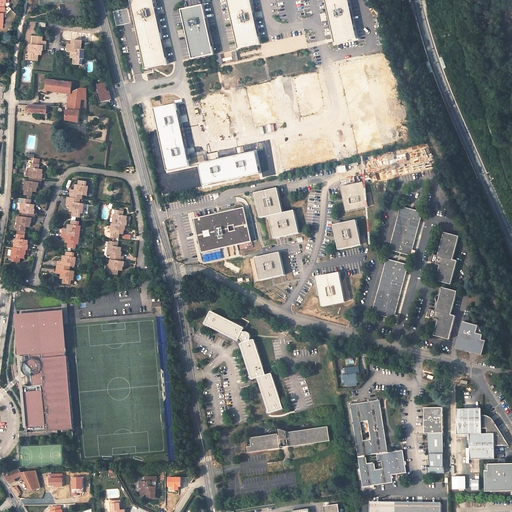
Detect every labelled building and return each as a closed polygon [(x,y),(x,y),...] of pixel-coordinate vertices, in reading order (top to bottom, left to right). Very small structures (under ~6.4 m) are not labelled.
[(154,0),(131,0),(145,67),(168,63),(154,0)] [(260,42),(250,0),(227,0),(238,47),(260,42)] [(356,36),(348,0),(325,0),(335,41),(356,36)] [(216,55),(204,5),(183,10),(194,60),(216,55)] [(44,37),(33,36),(32,45),(29,45),(28,54),(30,54),(29,60),(38,61),(39,55),(43,55),(43,50),(46,50),(47,42),(43,41),(44,37)] [(83,41),(72,40),(72,45),(68,44),(67,52),(71,53),(70,58),(74,59),(73,64),(81,65),(82,59),(84,59),(85,50),(82,50),(83,41)] [(60,82),(48,80),(46,90),(70,94),(68,111),(67,110),(67,120),(79,122),(80,113),(86,114),(87,89),(82,89),(72,93),(73,83),(60,82)] [(102,93),(104,101),(111,100),(109,91),(102,93)] [(175,101),(155,105),(169,169),(190,164),(175,101)] [(48,107),(29,106),(29,112),(48,114),(48,107)] [(253,149),(199,161),(204,184),(258,172),(253,149)] [(40,169),(40,164),(32,164),(31,168),(29,168),(28,177),(29,177),(42,179),(45,179),(46,175),(43,175),(44,170),(40,169)] [(32,196),(33,191),(37,192),(38,188),(39,188),(39,186),(41,186),(42,179),(29,177),(29,181),(25,181),(24,190),(25,191),(24,195),(27,195),(32,196)] [(88,182),(79,181),(79,185),(75,184),(74,190),(70,189),(69,197),(81,199),(83,199),(83,195),(88,195),(89,186),(87,186),(88,182)] [(340,187),(346,212),(368,208),(362,182),(340,187)] [(276,188),(254,193),(260,218),(268,216),(273,239),(298,233),(293,211),(282,213),(276,188)] [(85,204),(80,203),(81,199),(69,197),(67,197),(66,205),(71,205),(70,211),(73,211),(73,216),(76,217),(81,218),(82,213),(84,213),(85,204)] [(38,210),(35,210),(35,205),(31,205),(32,200),(27,199),(23,199),(23,204),(21,204),(20,212),(23,213),(36,215),(37,215),(38,210)] [(115,215),(114,215),(112,223),(130,226),(130,222),(127,221),(128,217),(124,216),(124,212),(116,210),(115,215)] [(406,211),(400,210),(396,229),(392,234),(389,252),(399,255),(400,256),(407,257),(411,238),(414,233),(418,215),(407,213),(406,211)] [(23,217),(18,216),(17,226),(18,226),(18,230),(21,230),(26,231),(26,227),(31,228),(31,223),(32,223),(32,221),(35,222),(36,215),(23,213),(23,217)] [(233,214),(200,221),(207,255),(240,247),(233,214)] [(67,229),(63,228),(62,233),(80,235),(81,226),(80,226),(80,222),(75,221),(72,221),(71,225),(68,224),(67,229)] [(356,221),(333,226),(338,250),(361,246),(356,221)] [(119,238),(120,234),(124,235),(125,230),(128,230),(128,225),(112,223),(111,223),(110,232),(111,232),(111,237),(115,237),(118,238),(119,238)] [(66,239),(65,243),(68,243),(68,248),(71,248),(77,249),(77,244),(79,245),(80,235),(62,233),(62,238),(66,239)] [(25,240),(25,236),(21,235),(17,234),(16,239),(15,239),(14,248),(29,250),(31,250),(31,246),(28,246),(29,241),(25,240)] [(459,238),(445,234),(438,257),(431,255),(430,259),(432,259),(431,263),(440,266),(436,282),(451,286),(457,262),(453,261),(459,238)] [(108,245),(107,255),(111,255),(110,260),(124,262),(125,254),(122,254),(122,252),(121,252),(122,248),(117,247),(118,243),(117,243),(118,238),(115,237),(114,242),(110,241),(109,245),(108,245)] [(12,257),(12,262),(20,263),(21,258),(25,259),(25,254),(28,255),(29,250),(14,248),(13,248),(11,257),(12,257)] [(278,250),(254,257),(260,279),(285,272),(278,250)] [(62,262),(58,261),(57,268),(70,271),(71,267),(75,267),(77,258),(75,258),(75,253),(70,252),(67,252),(66,256),(63,256),(62,262)] [(110,273),(118,274),(119,271),(123,271),(124,267),(127,267),(128,262),(124,262),(110,260),(109,269),(110,269),(110,273)] [(238,272),(253,268),(251,260),(236,265),(238,272)] [(391,265),(384,264),(380,284),(391,286),(392,287),(398,289),(402,269),(399,269),(398,268),(392,266),(391,265)] [(63,279),(63,284),(72,285),(72,281),(74,281),(76,271),(70,271),(57,268),(56,273),(61,274),(60,279),(63,279)] [(339,273),(317,278),(323,307),(345,302),(339,273)] [(384,287),(377,285),(373,305),(370,308),(368,315),(373,316),(374,318),(380,319),(381,320),(387,321),(389,311),(391,309),(395,290),(385,288),(384,287)] [(457,292),(442,288),(436,312),(429,310),(428,314),(430,314),(429,318),(439,321),(434,337),(449,341),(455,317),(451,316),(457,292)] [(27,433),(73,429),(67,356),(66,356),(63,324),(68,323),(66,303),(62,304),(62,306),(16,310),(19,343),(29,343),(29,347),(28,347),(27,347),(26,347),(26,348),(25,348),(24,348),(24,349),(23,349),(23,350),(28,355),(30,357),(31,366),(31,373),(22,374),(23,381),(22,381),(26,424),(26,427),(27,426),(27,433)] [(258,378),(269,412),(270,413),(283,409),(283,407),(272,374),(271,373),(266,375),(254,340),(253,339),(251,340),(250,339),(251,337),(251,336),(251,335),(250,334),(249,333),(247,332),(246,331),(245,332),(243,331),(244,328),(243,327),(212,311),(211,311),(205,323),(205,324),(238,341),(238,340),(239,340),(240,341),(241,342),(242,343),(241,344),(252,378),(253,379),(258,378)] [(478,327),(463,323),(456,350),(482,357),(486,343),(482,341),(483,337),(476,335),(478,327)] [(341,376),(342,384),(346,384),(345,376),(349,375),(348,369),(349,369),(349,367),(341,368),(342,376),(341,376)] [(346,384),(357,382),(356,374),(359,373),(358,368),(349,369),(348,369),(349,375),(345,376),(346,384)] [(377,454),(388,452),(380,400),(350,404),(358,456),(366,455),(377,454)] [(442,408),(423,409),(425,427),(422,427),(422,434),(425,434),(430,468),(428,468),(428,475),(444,474),(442,408)] [(510,448),(496,425),(495,425),(494,423),(493,422),(492,421),(490,419),(488,418),(485,418),(484,417),(481,417),(481,411),(456,412),(457,437),(469,436),(470,462),(494,461),(494,449),(510,448)] [(249,447),(250,453),(281,448),(280,444),(282,444),(283,447),(289,446),(289,443),(291,443),(291,447),(330,441),(328,427),(289,432),(289,434),(288,435),(287,431),(280,429),(281,436),(279,436),(279,434),(252,438),(253,446),(249,447)] [(366,455),(358,456),(363,487),(393,482),(392,475),(406,473),(403,450),(388,452),(377,454),(378,462),(382,461),(383,468),(376,469),(374,462),(367,463),(366,455)] [(511,463),(488,464),(488,470),(485,470),(485,491),(511,490),(511,463)] [(13,479),(22,476),(31,491),(41,488),(37,474),(36,471),(32,471),(27,472),(21,473),(19,470),(4,475),(9,483),(14,481),(13,479)] [(41,488),(48,485),(44,472),(37,474),(41,488)] [(141,489),(141,493),(142,493),(148,494),(148,497),(156,497),(156,486),(152,486),(152,480),(157,480),(157,475),(145,475),(145,480),(142,480),(142,486),(142,489),(141,489)] [(111,510),(112,510),(112,511),(124,511),(125,509),(121,509),(121,503),(119,503),(119,500),(113,500),(113,504),(111,504),(111,510)] [(370,502),(369,511),(441,511),(441,503),(428,503),(428,505),(416,505),(416,503),(402,503),(402,505),(383,504),(383,502),(370,502)]
